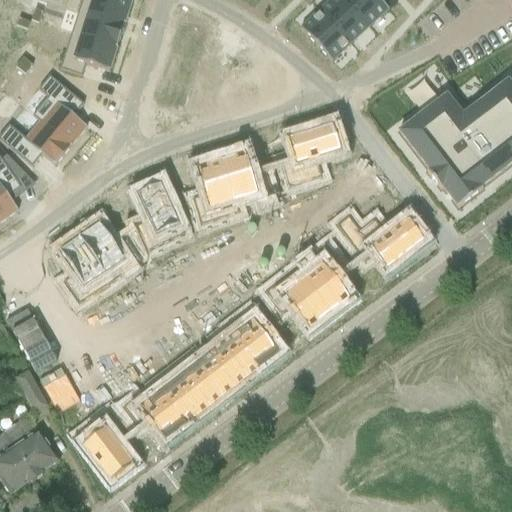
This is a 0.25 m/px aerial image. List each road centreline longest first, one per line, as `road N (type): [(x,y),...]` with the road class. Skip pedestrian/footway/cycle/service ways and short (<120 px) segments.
road 1 (tertiary): [(124,511),(458,258)]
road 2 (residential): [(123,167),(328,92)]
road 3 (residential): [(458,258),(328,92)]
road 4 (residential): [(328,92),(511,8)]
road 5 (residential): [(123,167),(126,105),(157,0)]
road 6 (residential): [(328,92),(288,54),(201,0)]
road 7 (residential): [(0,253),(123,167)]
